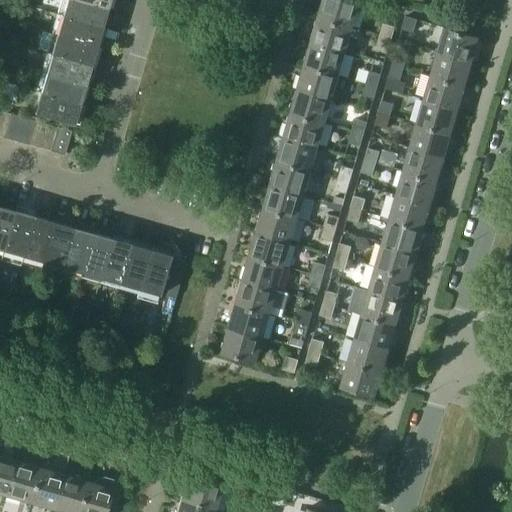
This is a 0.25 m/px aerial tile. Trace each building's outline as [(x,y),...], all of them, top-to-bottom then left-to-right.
[(9,0),(4,18),(20,23),(25,4),(9,0)] [(85,0),(66,0),(62,14),(102,26),(108,6),(85,0)] [(351,0),(323,0),(318,17),(353,27),(360,3),(351,0)] [(474,19),(476,11),(466,8),(464,16),(474,19)] [(62,14),(57,33),(97,45),(102,26),(62,14)] [(417,19),(406,16),(402,29),(414,32),(417,19)] [(318,17),(311,41),(346,51),(353,27),(318,17)] [(383,24),(380,35),(392,38),(395,27),(383,24)] [(444,27),(437,52),(472,61),(479,37),(444,27)] [(57,33),(51,53),(91,64),(97,45),(57,33)] [(392,38),(380,35),(377,47),(388,51),(392,38)] [(0,39),(0,58),(8,61),(14,43),(0,39)] [(311,41),(304,65),(339,75),(346,51),(311,41)] [(395,52),(392,64),(404,68),(407,56),(395,52)] [(437,52),(431,75),(465,85),(472,61),(437,52)] [(51,53),(46,72),(86,83),(91,64),(51,53)] [(404,68),(392,64),(389,76),(400,80),(404,68)] [(304,65),(298,89),(332,99),(339,75),(304,65)] [(370,71),(366,83),(378,86),(381,75),(370,71)] [(46,72),(40,91),(80,103),(86,83),(46,72)] [(431,75),(424,99),(458,109),(465,85),(431,75)] [(378,86),(366,83),(363,95),(374,98),(378,86)] [(298,89),(291,113),(325,122),(332,99),(298,89)] [(80,103),(40,91),(34,112),(74,124),(80,103)] [(424,99),(417,123),(451,133),(458,109),(424,99)] [(382,100),(379,112),(390,115),(393,103),(382,100)] [(0,114),(0,135),(6,137),(12,114),(1,111),(0,114)] [(390,115),(379,112),(375,124),(387,127),(390,115)] [(291,113),(284,136),(319,146),(325,122),(291,113)] [(6,137),(17,140),(23,117),(12,114),(6,137)] [(17,140),(28,144),(35,121),(23,117),(17,140)] [(356,119),(353,130),(364,134),(367,122),(356,119)] [(28,144),(39,147),(46,124),(35,121),(28,144)] [(417,123),(410,147),(445,157),(451,133),(417,123)] [(39,147),(50,150),(57,127),(46,124),(39,147)] [(57,127),(50,150),(64,154),(72,130),(57,126),(57,127)] [(364,134),(353,130),(349,143),(360,146),(364,134)] [(284,136),(277,160),(312,170),(319,146),(284,136)] [(410,147),(403,171),(438,181),(445,157),(410,147)] [(369,148),(365,160),(377,163),(380,151),(369,148)] [(277,160),(270,184),(305,194),(312,170),(277,160)] [(377,163),(365,160),(362,172),(373,175),(377,163)] [(342,167),(339,178),(350,181),(353,170),(342,167)] [(403,171),(396,195),(431,204),(438,181),(403,171)] [(350,181),(339,178),(335,190),(347,194),(350,181)] [(270,184),(263,208),(298,218),(305,194),(270,184)] [(396,195),(389,218),(424,228),(431,204),(396,195)] [(355,196),(352,208),(363,211),(366,199),(355,196)] [(0,248),(4,250),(15,210),(0,205),(0,248)] [(263,208),(257,232),(291,242),(298,218),(263,208)] [(363,211),(352,208),(348,219),(360,223),(363,211)] [(4,250),(1,261),(20,266),(23,255),(35,215),(15,210),(4,250)] [(328,214),(325,226),(336,229),(340,218),(328,214)] [(23,255),(42,261),(54,221),(35,215),(23,255)] [(389,218),(383,242),(417,252),(424,228),(389,218)] [(42,261),(61,266),(73,226),(54,221),(42,261)] [(61,266),(81,272),(92,232),(73,226),(61,266)] [(336,229),(325,226),(321,238),(333,241),(336,229)] [(81,272),(100,277),(111,237),(92,232),(81,272)] [(257,232),(250,256),(284,265),(291,242),(257,232)] [(100,277),(119,283),(131,243),(111,237),(100,277)] [(383,242),(376,266),(410,276),(417,252),(383,242)] [(119,283),(138,288),(150,248),(131,243),(119,283)] [(342,243),(338,255),(350,259),(353,247),(342,243)] [(150,248),(138,288),(160,294),(160,293),(175,298),(186,262),(170,257),(171,254),(150,248)] [(350,259),(338,255),(335,267),(346,270),(350,259)] [(250,256),(243,279),(277,289),(284,265),(250,256)] [(315,262),(311,273),(323,276),(326,265),(315,262)] [(376,266),(369,290),(404,300),(410,276),(376,266)] [(323,276),(311,273),(308,286),(319,289),(323,276)] [(243,279),(236,303),(271,313),(277,289),(243,279)] [(357,287),(351,310),(362,314),(397,324),(404,300),(369,290),(357,287)] [(328,291),(325,303),(336,306),(340,294),(328,291)] [(236,303),(229,327),(264,337),(271,313),(236,303)] [(336,306),(325,303),(321,315),(333,318),(336,306)] [(301,310),(298,321),(309,324),(312,313),(301,310)] [(362,314),(355,338),(390,348),(397,324),(362,314)] [(309,324),(298,321),(294,333),(305,337),(309,324)] [(264,337),(229,327),(222,351),(257,361),(264,337)] [(355,338),(348,361),(383,371),(390,348),(355,338)] [(315,339),(311,351),(323,354),(326,342),(315,339)] [(323,354),(311,351),(308,363),(319,366),(323,354)] [(287,356),(284,369),(295,372),(299,360),(287,356)] [(383,371),(348,361),(341,386),(376,396),(383,371)] [(4,411),(1,423),(13,426),(16,415),(4,411)] [(37,433),(49,436),(52,425),(40,421),(37,433)] [(52,425),(49,436),(60,440),(64,428),(52,425)] [(85,446),(96,450),(100,439),(88,435),(85,446)] [(100,439),(96,450),(108,453),(112,442),(100,439)] [(0,493),(6,495),(16,460),(0,455),(0,493)] [(6,495),(30,502),(40,467),(16,460),(6,495)] [(30,502),(54,509),(64,474),(40,467),(30,502)] [(54,509),(65,511),(78,511),(88,481),(64,474),(54,509)] [(187,474),(180,499),(215,509),(222,484),(187,474)] [(88,481),(78,511),(113,511),(120,489),(119,482),(104,477),(97,481),(97,483),(88,481)] [(251,493),(249,499),(258,502),(260,496),(251,493)] [(180,499),(176,511),(213,511),(215,509),(180,499)]
